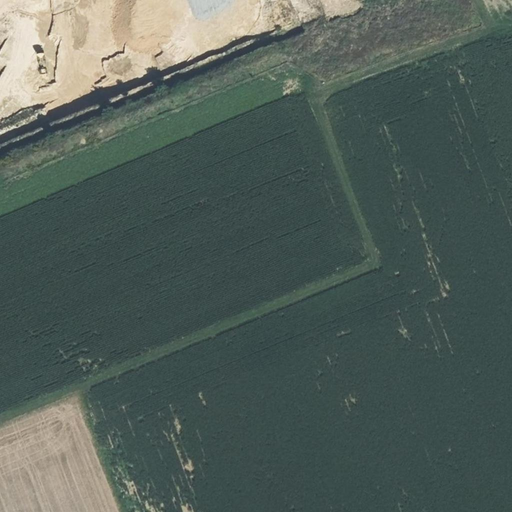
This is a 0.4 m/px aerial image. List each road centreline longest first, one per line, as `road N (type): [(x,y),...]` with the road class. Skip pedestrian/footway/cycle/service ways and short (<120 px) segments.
road 1 (track): [(467,511),(312,93)]
road 2 (track): [(375,268),(0,419)]
road 3 (track): [(511,26),(312,93)]
